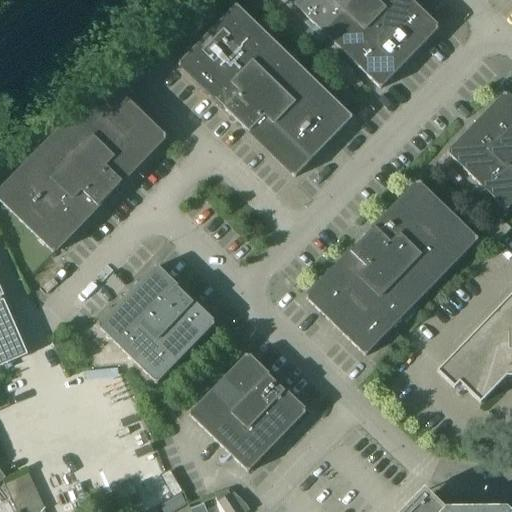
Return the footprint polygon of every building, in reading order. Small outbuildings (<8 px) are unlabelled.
[(354,0),(286,0),(322,34),(354,0)] [(354,0),(322,34),(380,91),(438,31),(405,0),(354,0)] [(178,66),(237,123),(295,64),(236,6),(178,66)] [(295,64),(237,123),(294,179),(352,119),(295,64)] [(52,136),(112,194),(166,138),(106,80),(52,136)] [(511,102),(504,95),(469,131),(446,155),(506,213),(511,206),(511,102)] [(112,194),(52,136),(0,190),(0,203),(53,255),(112,194)] [(305,300),(342,336),(365,358),(478,241),(418,184),(362,242),(305,300)] [(501,220),(483,238),(494,248),(511,230),(501,220)] [(155,268),(122,302),(97,328),(157,386),(214,326),(155,268)] [(0,368),(27,357),(2,298),(5,297),(0,286),(0,368)] [(511,294),(437,373),(454,390),(459,384),(480,405),(506,378),(511,378),(511,294)] [(248,474),(272,449),(306,414),(246,357),(188,416),(248,474)] [(31,474),(8,485),(20,511),(42,511),(47,510),(31,474)] [(445,511),(430,497),(424,491),(402,511),(507,511),(506,511),(445,511)] [(170,501),(176,511),(187,506),(180,495),(170,501)] [(219,504),(224,511),(241,511),(231,496),(219,504)] [(95,509),(96,511),(122,511),(116,499),(95,509)]
